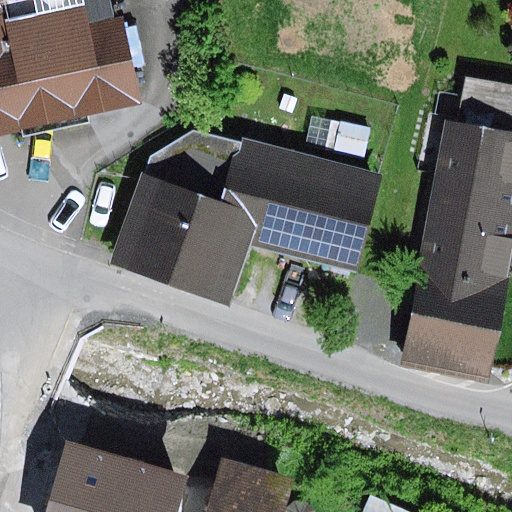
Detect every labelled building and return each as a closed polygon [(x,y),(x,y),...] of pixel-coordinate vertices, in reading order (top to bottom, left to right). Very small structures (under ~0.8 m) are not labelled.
[(0,0),(0,132),(130,103),(106,0),(0,0)] [(511,82),(461,72),(451,123),(511,135),(511,82)] [(511,236),(511,135),(451,123),(398,359),(481,378),(511,236)] [(241,204),(143,175),(114,262),(236,309),(259,248),(364,275),(389,173),(264,146),(241,204)] [(180,511),(190,474),(62,441),(43,511),(180,511)] [(291,511),(300,483),(226,463),(212,511),(291,511)]
